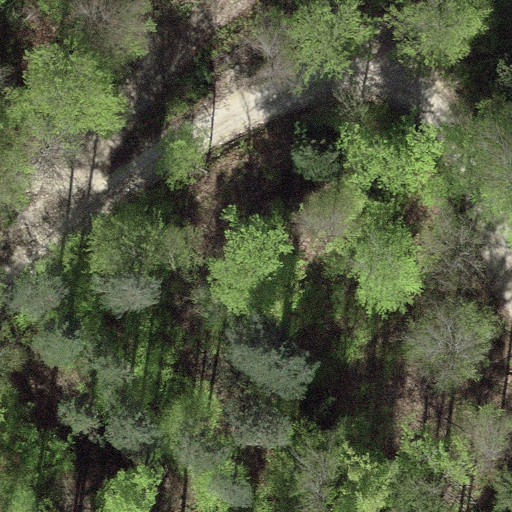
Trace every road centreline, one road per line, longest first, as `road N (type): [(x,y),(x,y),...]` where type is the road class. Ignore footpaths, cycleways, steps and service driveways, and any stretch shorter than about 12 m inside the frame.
road 1 (track): [(0,290),(187,132),(252,97),(315,75),(360,71),(390,80),(428,110),(453,144),(511,278)]
road 2 (track): [(219,0),(191,19),(113,113),(80,218)]
